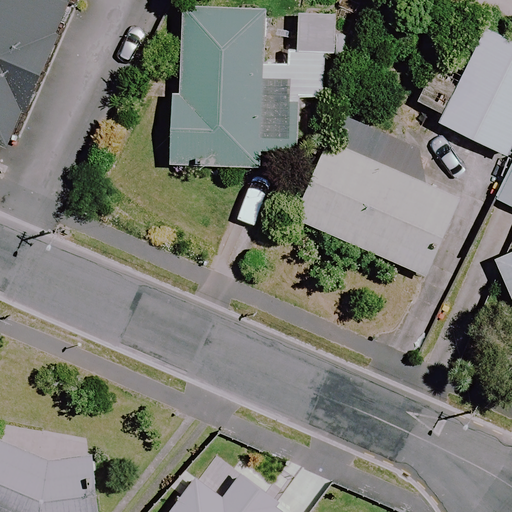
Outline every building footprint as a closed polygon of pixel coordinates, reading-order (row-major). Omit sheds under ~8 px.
[(81,0),(0,0),(0,143),(16,151),(81,0)] [(298,13),(296,52),(262,50),(264,12),(183,8),(180,89),(175,89),(171,167),(261,170),(262,153),(293,154),(296,100),(322,101),(324,60),(333,60),(335,15),(298,13)] [(511,145),(511,41),(487,29),(440,125),(506,158),(511,145)] [(458,201),(328,145),(295,221),(425,277),(458,201)] [(511,167),(495,201),(511,209),(511,167)] [(511,248),(497,254),(511,289),(511,248)] [(93,511),(96,458),(46,462),(0,442),(0,511),(93,511)]
